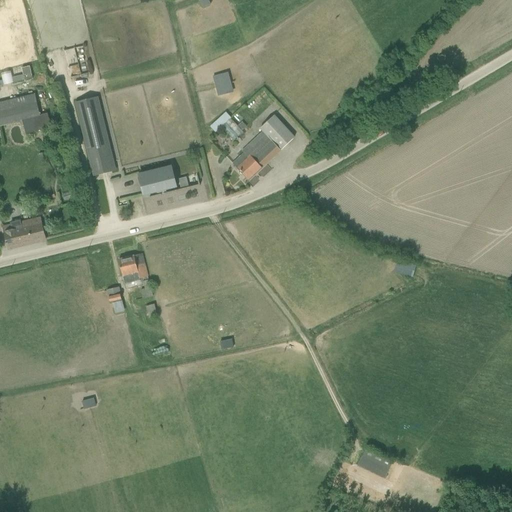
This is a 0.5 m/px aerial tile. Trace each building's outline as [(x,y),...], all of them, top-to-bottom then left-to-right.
[(65,75),(67,84),(84,80),(82,71),(65,75)] [(49,116),(41,117),(35,95),(0,103),(0,126),(24,121),(27,134),(52,128),(49,116)] [(100,97),(76,103),(94,175),(118,169),(100,97)] [(210,131),(220,121),(225,126),(221,130),(228,138),(239,127),(221,108),(204,124),(210,131)] [(253,179),(282,148),(263,130),(234,160),(253,179)] [(146,195),(182,187),(177,163),(141,171),(146,195)] [(10,248),(48,240),(43,216),(5,224),(10,248)] [(126,286),(142,283),(137,254),(120,257),(126,286)] [(390,259),(387,271),(406,275),(409,263),(390,259)] [(143,286),(136,287),(142,317),(149,315),(143,286)] [(104,298),(115,298),(115,287),(104,287),(104,298)] [(357,450),(352,466),(381,474),(385,458),(357,450)]
